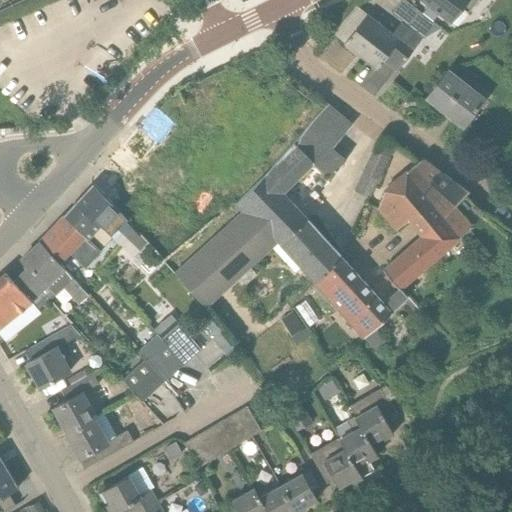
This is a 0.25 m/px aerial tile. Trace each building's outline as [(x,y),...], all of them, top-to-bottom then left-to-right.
[(419,34),(440,27),(404,0),(401,0),(392,13),(419,34)] [(424,0),(450,21),(460,8),(467,13),(477,0),(424,0)] [(367,14),(345,42),(377,67),(399,39),(367,14)] [(485,97),(450,70),(428,97),(463,125),(485,97)] [(123,139),(145,158),(180,119),(158,99),(123,139)] [(314,283),(342,256),(284,193),(313,164),(330,180),(344,161),(331,150),(352,126),(327,104),(294,143),(279,159),(267,149),(252,165),(264,177),(234,205),(241,212),(173,273),(206,308),(240,277),(246,285),(257,275),(251,268),(272,248),(295,273),(300,268),(314,283)] [(356,192),(368,198),(388,157),(374,151),(356,192)] [(423,236),(453,207),(467,192),(422,159),(385,191),(379,208),(398,230),(410,220),(423,236)] [(64,217),(100,251),(112,238),(128,221),(107,200),(92,186),(64,217)] [(394,296),(401,290),(402,289),(401,288),(472,226),(453,207),(423,236),(384,270),(388,275),(380,281),(394,296)] [(88,264),(100,251),(64,217),(49,233),(39,243),(62,264),(74,251),(88,264)] [(21,275),(46,303),(49,300),(49,301),(56,295),(55,294),(63,287),(79,304),(89,295),(62,264),(39,243),(21,260),(29,268),(21,275)] [(401,290),(394,296),(386,305),(342,256),(314,283),(313,284),(376,351),(387,341),(375,328),(409,297),(401,290)] [(38,310),(46,303),(21,275),(13,282),(5,273),(0,277),(0,327),(30,303),(38,310)] [(210,318),(197,329),(209,343),(212,340),(221,331),(210,318)] [(37,358),(26,364),(39,389),(72,370),(58,347),(81,334),(72,324),(31,348),(37,358)] [(177,324),(159,339),(180,363),(197,347),(177,324)] [(144,359),(162,379),(180,363),(159,339),(154,333),(136,350),(144,359)] [(140,399),(162,379),(144,359),(122,379),(140,399)] [(66,433),(98,417),(84,392),(99,384),(93,373),(62,390),(67,401),(53,409),(66,433)] [(393,434),(384,417),(395,411),(389,400),(395,396),(384,385),(349,404),(356,416),(371,443),(382,437),(384,439),(393,434)] [(251,437),(262,431),(247,406),(237,413),(251,437)] [(299,432),(312,425),(303,408),(290,414),(299,432)] [(99,461),(134,442),(128,430),(118,436),(104,413),(98,417),(66,433),(65,434),(79,459),(93,451),(99,461)] [(240,443),(251,437),(237,413),(226,419),(240,443)] [(375,470),(369,460),(378,456),(371,443),(356,416),(347,420),(353,430),(340,437),(362,477),(375,470)] [(231,449),(240,443),(226,419),(215,425),(230,450),(231,449)] [(220,455),(230,450),(215,425),(205,431),(219,456),(220,455)] [(209,462),(219,456),(205,431),(194,437),(209,462)] [(198,468),(209,462),(194,437),(184,443),(198,468)] [(352,483),(362,477),(340,437),(311,453),(318,464),(327,483),(334,479),(338,487),(351,480),(352,483)] [(0,507),(2,511),(4,511),(15,506),(8,494),(19,488),(3,462),(0,456),(0,507)] [(305,507),(317,499),(313,491),(319,487),(309,469),(281,485),(295,511),(301,511),(306,509),(305,507)] [(130,511),(142,511),(159,502),(152,489),(141,495),(130,475),(103,491),(110,503),(107,505),(111,511),(116,511),(127,506),(130,511)] [(295,511),(281,485),(260,497),(266,511),(295,511)] [(266,511),(260,497),(254,488),(232,500),(238,511),(266,511)] [(165,511),(159,502),(142,511),(165,511)]
